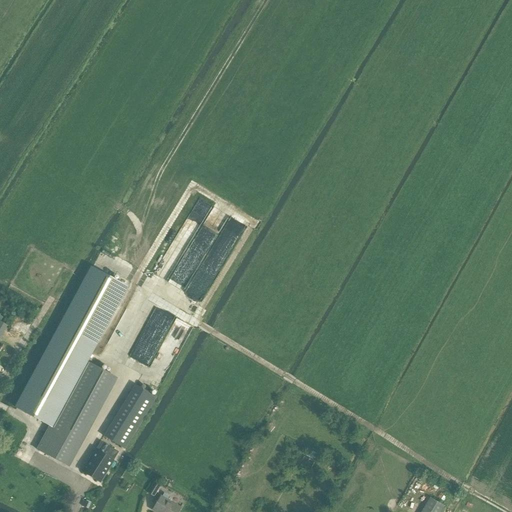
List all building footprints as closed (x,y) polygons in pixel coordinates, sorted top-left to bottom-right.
[(92,268),(16,408),(49,426),(36,450),(61,463),(108,374),(85,361),(125,286),(92,268)] [(156,398),(135,385),(104,436),(124,449),(156,398)] [(98,447),(86,465),(82,472),(100,483),(104,476),(108,469),(118,453),(101,442),(98,447)] [(154,482),(147,493),(154,497),(160,486),(154,482)] [(156,503),(152,510),(155,511),(177,511),(180,508),(167,500),(169,497),(163,493),(161,497),(161,496),(156,503)] [(441,511),(445,506),(431,498),(422,511),(441,511)]
